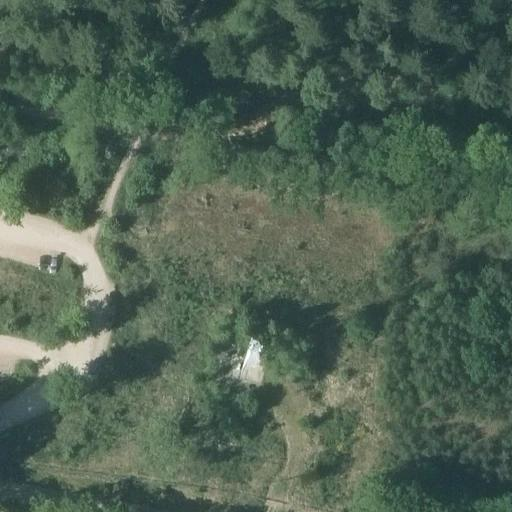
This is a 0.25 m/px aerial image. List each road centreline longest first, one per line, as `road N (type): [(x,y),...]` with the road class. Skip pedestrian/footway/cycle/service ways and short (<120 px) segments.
road 1 (track): [(0,107),(511,202)]
road 2 (track): [(271,373),(296,425),(276,511)]
road 3 (track): [(78,250),(116,188),(135,130)]
road 4 (unclassified): [(0,490),(132,511)]
